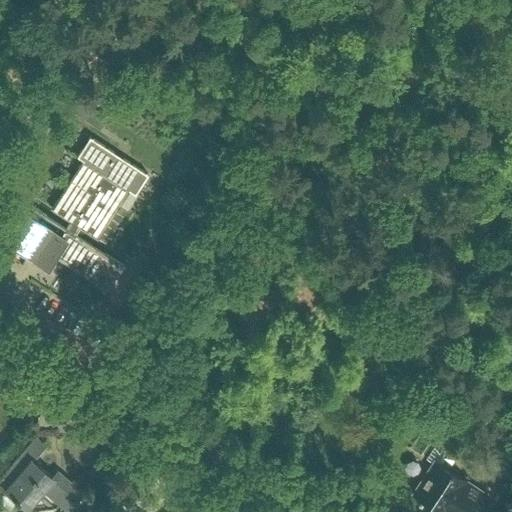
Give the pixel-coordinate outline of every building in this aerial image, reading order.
[(100,126),(106,117),(80,100),(74,109),(100,126)] [(119,205),(129,189),(135,193),(147,174),(89,136),(77,155),(82,159),(51,207),(69,220),(65,227),(30,205),(25,213),(29,216),(12,243),(46,265),(55,252),(66,259),(64,261),(107,289),(123,265),(74,233),(79,226),(97,238),(119,204),(119,205)] [(0,390),(14,368),(2,360),(0,362),(0,390)] [(469,460),(484,437),(459,421),(445,444),(469,460)] [(57,471),(52,476),(32,459),(45,444),(36,436),(0,477),(0,486),(12,498),(13,497),(19,502),(20,501),(27,507),(43,488),(68,510),(83,493),(57,471)] [(445,511),(477,511),(488,496),(464,480),(464,479),(447,468),(456,455),(436,442),(425,458),(433,463),(413,493),(442,511),(443,510),(445,511)]
